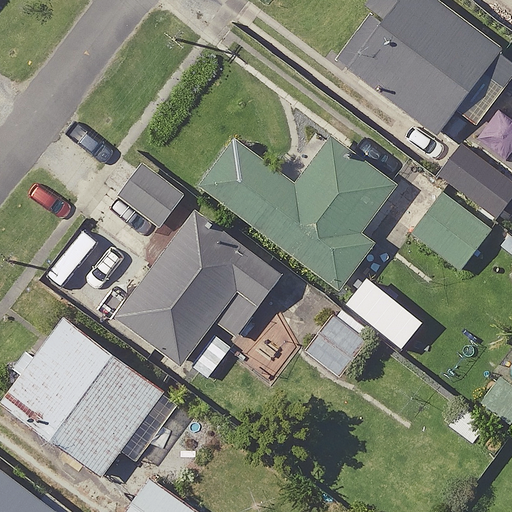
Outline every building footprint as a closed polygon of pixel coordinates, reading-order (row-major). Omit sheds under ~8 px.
[(498,42),(440,0),(363,0),(361,3),(376,13),(340,61),(433,130),(498,42)] [(327,132),(292,178),(231,133),(194,183),(335,286),(371,237),(360,229),(395,182),(327,132)] [(511,183),(459,143),(436,173),(494,218),(511,194),(511,183)] [(139,160),(114,193),(156,224),(181,192),(139,160)] [(492,225),(442,186),(410,228),(460,266),(492,225)] [(192,205),(111,314),(178,364),(235,286),(257,302),(280,269),(192,205)] [(361,274),(341,299),(398,344),(418,319),(361,274)] [(328,311),(300,347),(338,375),(365,339),(328,311)] [(162,387),(61,312),(0,392),(0,399),(98,473),(162,387)] [(238,346),(214,329),(185,370),(209,387),(238,346)] [(511,416),(511,383),(502,375),(481,398),(508,421),(511,416)] [(463,398),(441,423),(472,450),(494,425),(463,398)] [(61,511),(0,466),(0,511),(61,511)] [(197,511),(198,511),(146,475),(119,511),(197,511)]
